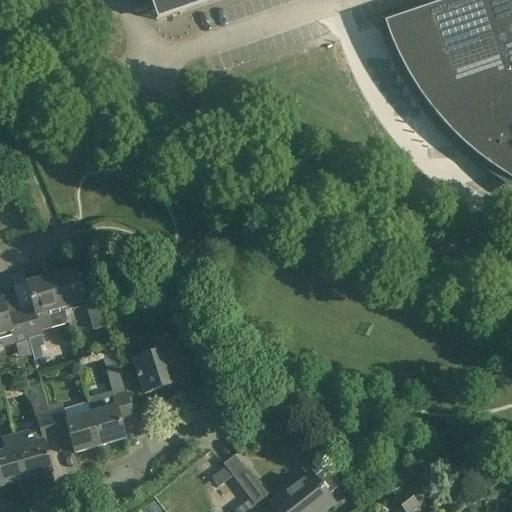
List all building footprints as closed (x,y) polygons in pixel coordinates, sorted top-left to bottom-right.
[(149,0),(157,23),(225,0),(149,0)] [(511,0),(456,0),(385,24),(391,40),(402,67),(417,93),(435,117),(450,134),(466,150),(483,164),(502,177),(511,182),(511,0)] [(76,272),(51,279),(61,314),(63,314),(77,309),(86,307),(87,311),(89,315),(93,331),(108,327),(103,311),(95,282),(81,286),(76,272)] [(66,324),(63,314),(61,314),(51,279),(27,286),(33,308),(19,313),(28,341),(42,337),(40,332),(66,324)] [(186,303),(178,292),(162,305),(171,316),(186,303)] [(1,301),(0,301),(0,346),(1,349),(15,345),(28,341),(19,313),(6,316),(2,301),(1,301)] [(194,380),(179,334),(151,343),(155,355),(134,362),(145,397),(194,380)] [(91,413),(90,413),(100,446),(125,438),(120,423),(135,419),(127,391),(112,395),(112,393),(87,400),(91,413)] [(46,401),(33,405),(40,430),(14,437),(27,481),(53,474),(44,443),(56,439),(47,406),(46,401)] [(62,407),(48,411),(56,439),(71,435),(76,453),(100,446),(90,413),(66,420),(62,407)] [(27,481),(14,437),(2,441),(6,453),(0,455),(0,482),(2,489),(27,481)] [(342,485),(311,447),(295,460),(307,476),(270,505),(274,511),(324,511),(334,505),(328,497),(342,485)] [(248,470),(235,480),(255,505),(268,495),(248,470)] [(396,499),(394,500),(403,511),(414,511),(419,508),(406,491),(403,493),(396,499)]
